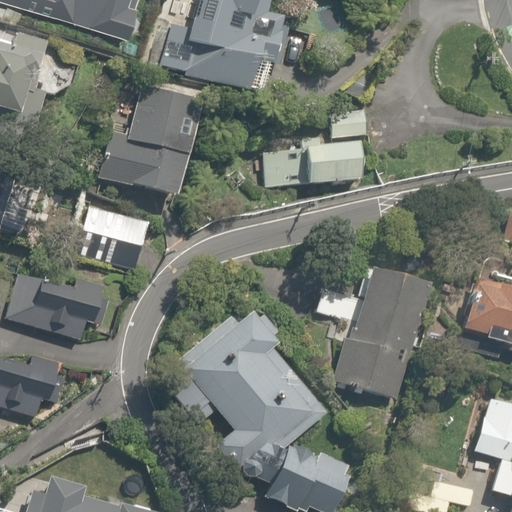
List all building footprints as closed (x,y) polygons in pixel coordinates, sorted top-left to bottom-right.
[(32,0),(29,14),(127,42),(139,0),(32,0)] [(282,0),(195,0),(187,33),(168,28),(156,76),(257,102),(282,0)] [(68,89),(79,56),(0,30),(0,131),(28,141),(41,102),(68,89)] [(106,134),(92,183),(172,206),(201,103),(138,85),(123,139),(106,134)] [(358,145),(260,149),(262,189),(360,184),(358,145)] [(0,182),(0,220),(11,186),(0,182)] [(143,225),(77,205),(61,261),(127,280),(143,225)] [(511,207),(497,210),(503,252),(511,250),(511,207)] [(511,266),(473,255),(450,335),(511,352),(511,266)] [(99,331),(109,292),(15,267),(1,321),(81,342),(85,327),(99,331)] [(423,287),(365,272),(334,389),(392,404),(423,287)] [(303,511),(304,511),(305,511),(330,511),(343,470),(282,449),(324,414),(238,311),(173,366),(186,382),(165,400),(190,429),(211,412),(227,431),(204,451),(235,488),(243,482),(264,493),(259,504),(274,511),(303,511)] [(50,409),(62,374),(0,353),(0,414),(32,425),(39,405),(50,409)] [(486,496),(510,502),(507,511),(511,511),(511,409),(480,401),(466,455),(494,462),(486,496)] [(127,489),(104,483),(98,506),(77,500),(78,496),(29,483),(21,511),(141,511),(123,507),(127,489)]
